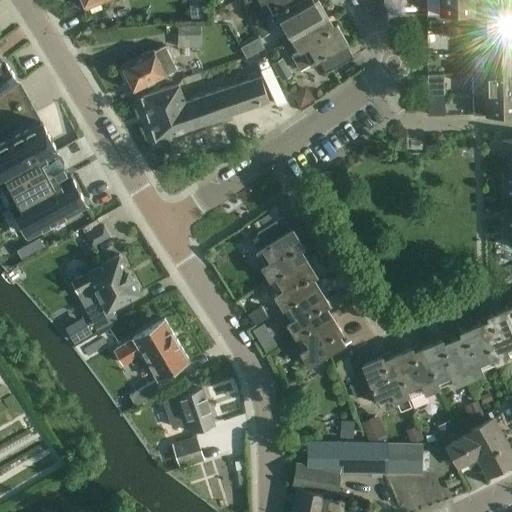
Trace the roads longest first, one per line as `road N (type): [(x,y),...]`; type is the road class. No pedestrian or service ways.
road 1 (residential): [(511,275),(379,330),(273,155)]
road 2 (unclassified): [(270,511),(259,382),(162,227)]
road 3 (unclassified): [(162,227),(19,0)]
road 4 (residential): [(511,126),(429,126),(378,74)]
road 5 (unclassified): [(273,155),(378,74)]
road 6 (unclassified): [(162,227),(273,155)]
